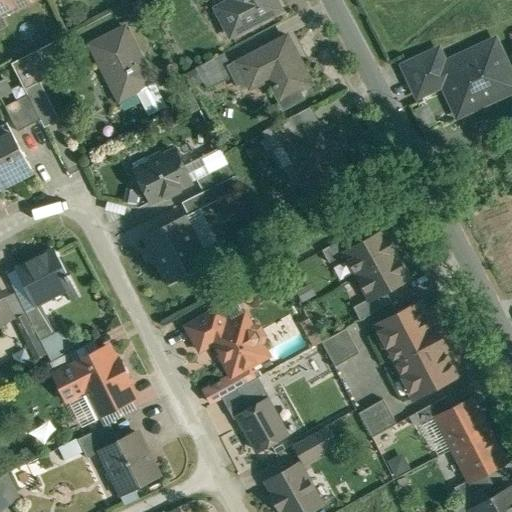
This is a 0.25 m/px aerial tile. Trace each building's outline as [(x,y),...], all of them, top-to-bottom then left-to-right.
[(25,0),(0,0),(0,15),(1,17),(27,3),(25,0)] [(281,10),(275,0),(235,0),(238,5),(221,14),(232,36),(281,10)] [(126,28),(92,46),(121,102),(139,93),(151,116),(168,108),(155,84),(126,28)] [(299,62),(286,37),(231,65),(236,75),(234,76),(240,87),(266,74),(280,101),(298,92),(313,85),(301,61),(299,62)] [(445,65),(438,68),(445,83),(459,115),(461,114),(465,115),(477,109),(479,106),(511,89),(511,76),(496,41),(445,65)] [(39,51),(13,64),(29,96),(33,103),(48,95),(41,82),(52,76),(39,51)] [(439,51),(406,66),(419,95),(445,83),(438,68),(445,65),(439,51)] [(225,53),(197,68),(208,89),(234,76),(236,75),(231,65),(225,53)] [(0,78),(0,95),(8,91),(2,78),(0,78)] [(298,92),(280,101),(284,109),(302,99),(298,92)] [(48,95),(33,103),(42,120),(46,128),(60,121),(48,95)] [(29,96),(7,107),(19,131),(42,120),(33,103),(29,96)] [(312,107),(264,132),(273,150),(274,150),(285,144),(285,143),(321,125),(312,107)] [(0,189),(23,178),(18,168),(28,163),(7,123),(0,127),(0,189)] [(321,125),(285,143),(285,144),(274,150),(283,169),(295,163),(316,204),(341,192),(340,190),(353,183),(333,145),(334,144),(324,124),(321,125)] [(165,156),(159,154),(153,157),(151,163),(136,170),(152,202),(165,196),(167,197),(173,194),(174,192),(192,182),(176,150),(165,156)] [(230,163),(198,179),(204,192),(213,187),(236,176),(230,163)] [(204,192),(183,203),(189,216),(220,200),(213,187),(204,192)] [(183,217),(144,237),(169,284),(207,265),(183,217)] [(361,244),(346,253),(346,254),(358,276),(398,254),(385,231),(361,244)] [(354,232),(323,250),(330,263),(346,254),(346,253),(361,244),(354,232)] [(52,253),(20,270),(19,268),(17,269),(35,305),(71,286),(52,250),(51,251),(52,253)] [(398,254),(358,276),(371,298),(371,299),(386,291),(410,277),(398,254)] [(0,287),(0,324),(15,317),(0,287)] [(371,298),(354,307),(361,320),(393,302),(386,291),(371,299),(371,298)] [(435,327),(422,302),(377,325),(415,398),(459,375),(446,349),(448,349),(436,327),(435,327)] [(41,306),(27,314),(42,342),(56,335),(41,306)] [(218,308),(187,326),(201,351),(216,342),(232,333),(226,323),(218,308)] [(244,313),(226,323),(232,333),(216,342),(234,374),(248,366),(252,367),(262,361),(265,351),(260,342),(261,342),(263,336),(259,329),(253,328),(252,328),(244,313)] [(347,328),(323,342),(336,366),(361,352),(347,328)] [(110,347),(56,374),(69,399),(87,390),(92,400),(128,382),(129,381),(119,361),(117,362),(110,347)] [(259,377),(238,389),(244,399),(229,408),(235,419),(240,416),(268,401),(272,399),(259,377)] [(128,382),(92,400),(99,415),(135,397),(128,382)] [(448,395),(417,412),(423,425),(438,417),(438,416),(454,408),(448,395)] [(454,408),(438,416),(438,417),(454,448),(490,430),(473,398),(454,408)] [(384,399),(360,413),(373,437),(398,423),(384,399)] [(268,401),(240,416),(258,449),(258,450),(258,451),(288,434),(287,433),(286,433),(268,401)] [(111,423),(79,439),(88,458),(102,451),(101,450),(120,441),(111,423)] [(325,427),(297,443),(297,445),(296,445),(305,462),(336,444),(327,428),(326,429),(325,427)] [(490,430),(454,448),(470,479),(471,480),(488,472),(506,462),(490,430)] [(120,441),(101,450),(102,451),(123,493),(159,475),(138,432),(120,441)] [(300,464),(269,481),(276,494),(274,495),(282,510),(284,509),(285,511),(307,511),(322,504),(300,464)] [(488,472),(471,480),(470,479),(455,487),(463,501),(484,489),(494,484),(488,472)] [(490,500),(473,510),(473,511),(511,511),(511,487),(511,488),(490,500)] [(463,501),(453,507),(455,511),(470,511),(473,510),(490,500),(484,489),(463,501)]
